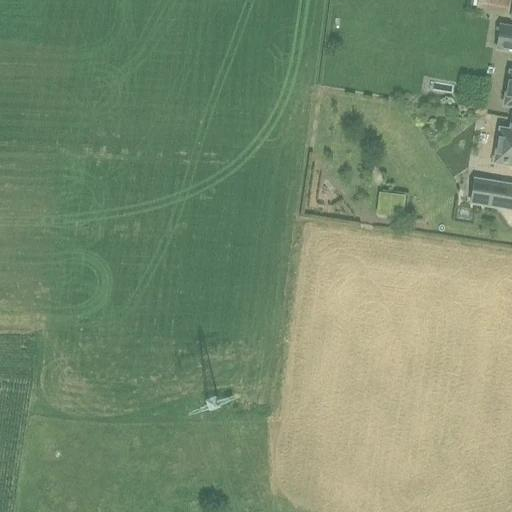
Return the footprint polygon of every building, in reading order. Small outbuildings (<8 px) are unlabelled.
[(508,14),(510,0),(477,0),(476,9),(508,14)] [(511,29),(500,28),(496,51),(511,53),(511,29)] [(511,122),(511,123),(510,132),(500,131),(494,164),(511,167),(511,122)] [(508,187),(474,181),(470,205),(504,210),(508,187)] [(401,219),(403,197),(389,195),(387,217),(401,219)]
